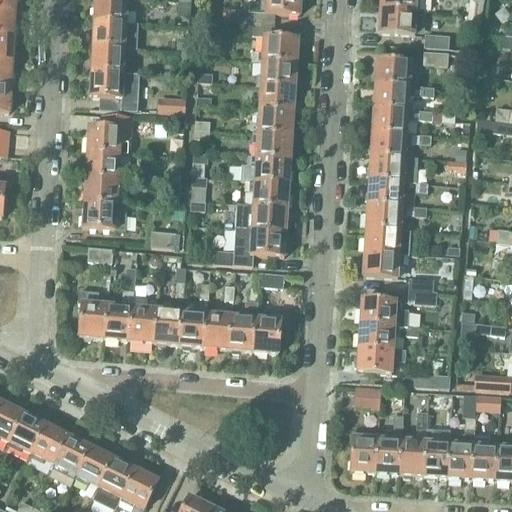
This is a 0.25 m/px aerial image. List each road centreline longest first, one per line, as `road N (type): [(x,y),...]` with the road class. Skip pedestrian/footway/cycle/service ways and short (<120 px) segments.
road 1 (residential): [(316,393),(340,0)]
road 2 (residential): [(35,373),(310,506)]
road 3 (residential): [(35,373),(316,393)]
road 4 (residential): [(41,258),(54,0)]
